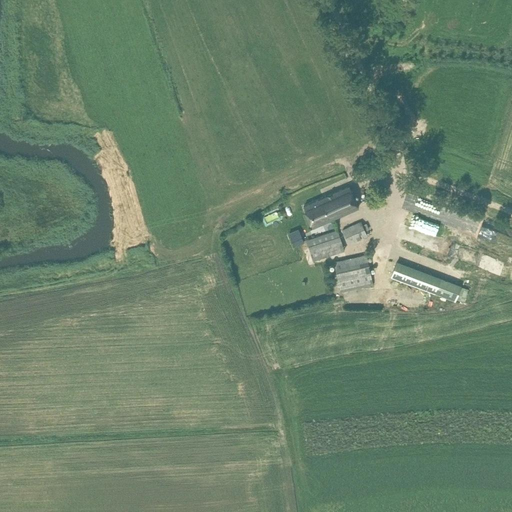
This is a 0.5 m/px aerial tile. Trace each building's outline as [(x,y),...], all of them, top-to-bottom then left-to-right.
[(350,186),(304,206),(313,228),(359,208),(350,186)] [(342,230),(348,244),(367,236),(360,222),(342,230)] [(297,228),(286,233),(292,247),(303,242),(297,228)] [(344,251),(338,231),(306,241),(313,260),(344,251)] [(366,253),(334,261),(340,289),(364,283),(365,286),(373,284),(372,282),(371,275),(367,256),(366,253)] [(391,276),(456,301),(462,285),(397,260),(391,276)]
